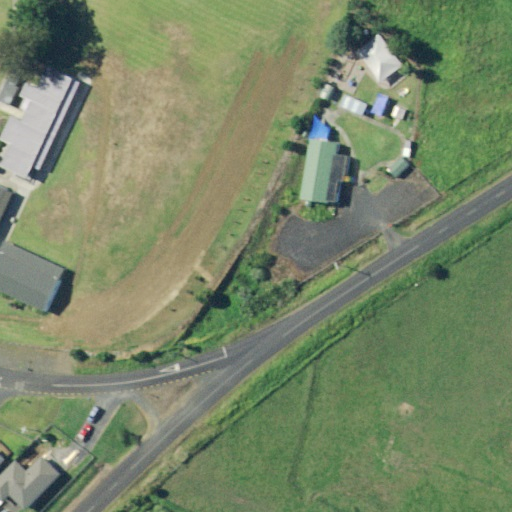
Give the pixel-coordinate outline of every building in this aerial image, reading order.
[(405,66),(381,37),(361,54),(385,83),(405,66)] [(21,86),(9,81),(0,100),(12,106),(21,86)] [(371,105),(349,96),(344,108),(366,117),(371,105)] [(393,100),(384,96),(376,114),(384,118),(393,100)] [(36,137),(14,126),(0,155),(22,166),(36,137)] [(342,142),(307,137),(299,197),(334,201),(342,142)] [(409,166),(399,158),(390,171),(399,179),(409,166)] [(49,278),(0,255),(0,291),(35,308),(49,278)] [(64,475),(47,458),(31,474),(20,463),(0,483),(0,495),(7,502),(14,495),(30,511),(64,475)]
